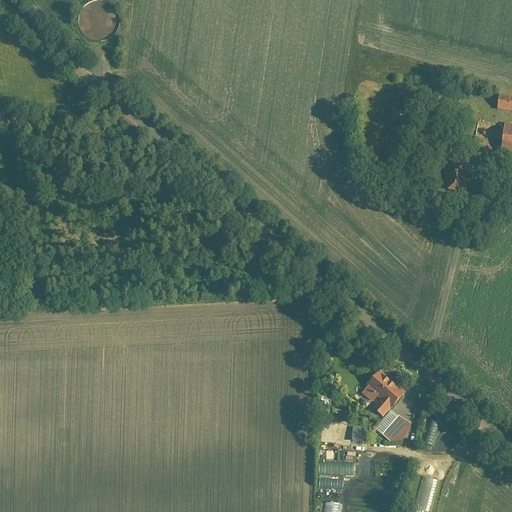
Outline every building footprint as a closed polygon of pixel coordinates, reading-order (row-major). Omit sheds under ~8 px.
[(511,98),(498,97),(496,112),(511,113),(511,98)] [(400,114),(391,113),(388,140),(398,141),(400,114)] [(511,126),(474,122),(471,148),(511,153),(511,126)] [(469,169),(445,165),(440,193),(464,197),(469,169)] [(407,393),(381,371),(363,392),(376,402),(381,396),(384,398),(376,408),(387,417),(407,393)] [(417,428),(402,416),(385,436),(400,449),(417,428)] [(434,446),(443,419),(435,417),(426,444),(434,446)] [(369,427),(354,427),(354,442),(368,442),(369,427)] [(320,464),(320,476),(355,475),(355,463),(320,464)] [(344,489),(344,477),(320,476),(320,489),(344,489)] [(325,502),(324,511),(341,511),(342,504),(325,502)]
